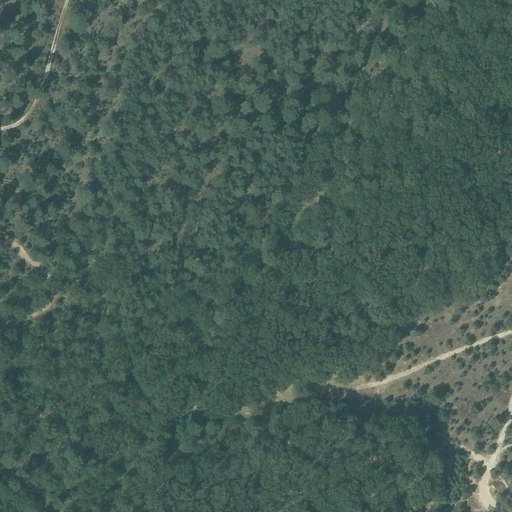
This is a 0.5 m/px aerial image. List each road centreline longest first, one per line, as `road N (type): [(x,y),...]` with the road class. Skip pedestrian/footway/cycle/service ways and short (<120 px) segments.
road 1 (track): [(487,470),(410,414),(344,392)]
road 2 (track): [(67,0),(35,101),(25,119),(0,129)]
